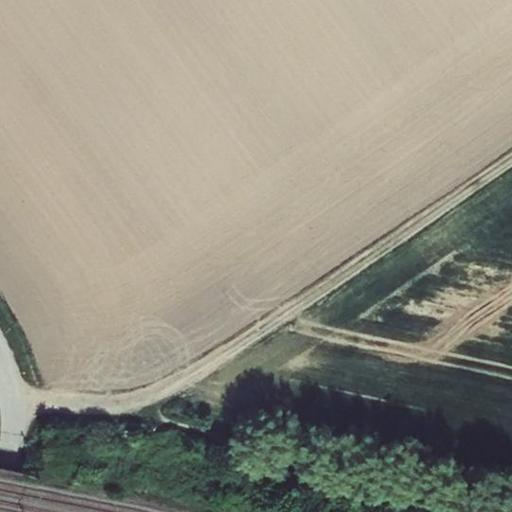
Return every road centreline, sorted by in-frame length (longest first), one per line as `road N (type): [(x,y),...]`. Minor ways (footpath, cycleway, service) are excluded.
road 1 (track): [(14,408),(95,409),(150,397),(199,374),(511,155)]
road 2 (track): [(494,511),(95,409)]
road 3 (unclassified): [(0,355),(14,408),(0,504)]
